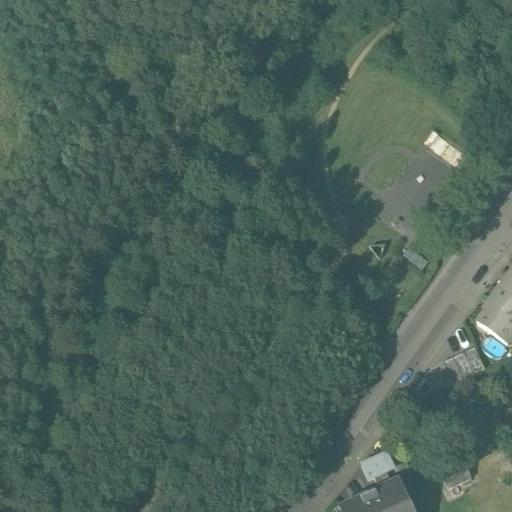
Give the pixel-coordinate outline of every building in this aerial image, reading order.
[(435,132),(427,144),(465,170),(473,159),(435,132)] [(511,282),(507,279),(491,301),(511,316),(511,282)] [(511,341),(511,316),(491,301),(483,313),(485,314),(477,325),(507,348),(511,341)] [(475,350),(464,355),(474,376),(485,371),(475,350)] [(464,355),(453,360),(463,381),(474,376),(464,355)] [(453,360),(442,365),(452,386),(463,381),(453,360)] [(412,511),(399,482),(391,486),(385,473),(394,469),(388,455),(362,467),(368,481),(374,478),(380,491),(341,509),(342,511),(346,509),(347,511),(412,511)]
